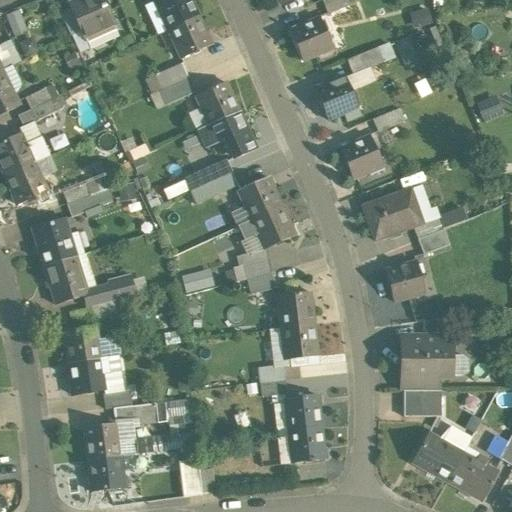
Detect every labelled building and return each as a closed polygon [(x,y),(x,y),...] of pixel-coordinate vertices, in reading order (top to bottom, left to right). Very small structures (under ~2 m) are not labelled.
[(102,0),(79,0),(69,5),(71,9),(80,30),(84,38),(113,23),(102,0)] [(187,0),(157,0),(155,1),(161,17),(165,15),(171,29),(196,18),(187,0)] [(348,6),(345,0),(325,0),(322,1),(327,15),(348,6)] [(71,9),(60,14),(70,36),(80,30),(71,9)] [(13,36),(26,32),(21,11),(7,14),(13,36)] [(196,18),(171,29),(177,42),(173,43),(180,59),(208,46),(196,18)] [(319,20),(291,32),(303,60),(317,53),(316,49),(329,44),(319,20)] [(23,57),(35,55),(32,39),(20,42),(23,57)] [(377,48),(347,61),(353,76),(383,63),(377,48)] [(182,64),(156,76),(162,90),(188,79),(182,64)] [(0,72),(0,71),(0,114),(19,106),(12,91),(10,92),(0,72)] [(162,90),(157,93),(163,107),(194,93),(188,79),(162,90)] [(344,79),(314,91),(327,121),(342,114),(343,114),(341,110),(355,105),(344,79)] [(224,84),(195,96),(202,113),(206,112),(212,125),(237,113),(224,84)] [(44,89),(24,99),(30,111),(50,101),(44,89)] [(477,102),(485,122),(505,114),(497,94),(477,102)] [(50,101),(30,111),(35,121),(36,123),(56,113),(50,101)] [(355,105),(341,110),(343,114),(342,114),(345,121),(360,115),(355,105)] [(398,109),(372,120),(377,133),(404,122),(398,109)] [(30,111),(17,117),(23,127),(32,123),(35,121),(30,111)] [(212,125),(208,127),(220,154),(246,143),(250,141),(237,113),(212,125)] [(23,127),(17,130),(20,135),(21,134),(26,145),(40,139),(32,123),(23,127)] [(20,135),(0,143),(0,169),(3,177),(30,165),(24,152),(28,150),(26,145),(21,134),(20,135)] [(370,138),(341,150),(353,178),(368,172),(367,168),(380,163),(370,138)] [(48,157),(40,139),(26,145),(28,150),(24,152),(30,165),(48,157)] [(246,143),(230,150),(234,157),(249,151),(246,143)] [(226,160),(205,170),(210,183),(232,173),(226,160)] [(30,165),(3,177),(16,206),(47,192),(40,176),(36,178),(30,165)] [(232,173),(210,183),(215,196),(238,186),(232,173)] [(100,179),(85,185),(89,196),(104,190),(100,179)] [(267,179),(238,192),(245,206),(247,205),(254,219),(254,220),(280,208),(267,179)] [(210,183),(190,193),(195,205),(215,196),(210,183)] [(85,185),(62,194),(66,206),(89,197),(89,196),(85,185)] [(89,197),(66,206),(71,219),(112,203),(107,190),(89,197)] [(422,223),(411,190),(363,207),(374,242),(412,228),(422,225),(422,223)] [(280,208),(254,220),(260,232),(256,234),(257,235),(263,250),(264,250),(265,250),(293,237),(280,208)] [(438,218),(422,223),(422,225),(412,228),(417,241),(443,231),(438,218)] [(254,219),(237,227),(244,241),(257,235),(256,234),(260,232),(254,220),(254,219)] [(64,220),(32,229),(39,254),(40,253),(45,268),(74,259),(67,236),(69,236),(64,220)] [(443,231),(417,241),(423,256),(449,246),(443,231)] [(244,241),(240,243),(246,255),(263,250),(257,235),(244,241)] [(246,255),(236,258),(238,267),(243,266),(267,260),(265,250),(264,250),(263,250),(246,255)] [(74,259),(45,268),(48,280),(47,281),(54,305),(85,296),(87,295),(86,293),(82,280),(80,280),(74,259)] [(267,260),(243,266),(246,280),(246,281),(271,274),(267,260)] [(417,262),(386,271),(394,302),(411,298),(409,294),(424,290),(417,262)] [(238,267),(232,269),(236,283),(246,280),(243,266),(238,267)] [(210,269),(182,277),(187,294),(216,286),(210,269)] [(271,274),(246,281),(250,296),(275,289),(271,274)] [(109,287),(86,293),(87,295),(85,296),(89,308),(117,301),(135,296),(130,276),(108,282),(109,287)] [(309,294),(276,297),(278,315),(282,315),(284,329),(312,326),(309,294)] [(117,301),(89,308),(93,323),(121,316),(117,301)] [(312,326),(284,329),(285,342),(281,342),(283,360),(317,356),(312,326)] [(95,328),(62,333),(67,365),(96,360),(94,346),(98,345),(95,328)] [(442,354),(442,339),(407,339),(403,344),(403,348),(406,350),(406,361),(408,361),(408,370),(404,370),(402,373),(402,379),(438,379),(451,379),(450,354),(442,354)] [(117,357),(96,360),(98,374),(102,373),(103,375),(120,372),(117,357)] [(96,360),(67,365),(72,397),(105,391),(103,375),(102,373),(98,374),(96,360)] [(282,366),(258,369),(259,384),(284,381),(282,366)] [(120,372),(103,375),(105,391),(106,395),(123,392),(120,372)] [(438,379),(402,379),(402,393),(403,393),(438,393),(438,379)] [(284,381),(259,384),(261,398),(286,395),(284,381)] [(106,395),(103,396),(105,411),(113,410),(131,407),(129,397),(125,398),(124,392),(123,392),(106,395)] [(438,393),(403,393),(404,419),(439,418),(439,393),(438,393)] [(317,396),(284,400),(286,419),(289,418),(292,432),(321,429),(317,396)] [(190,400),(167,403),(169,422),(170,437),(163,438),(165,451),(196,447),(190,400)] [(167,403),(135,407),(136,419),(137,425),(137,426),(169,422),(167,403)] [(131,407),(113,410),(115,422),(136,419),(135,407),(131,407)] [(136,419),(115,422),(115,425),(116,425),(118,443),(114,444),(116,458),(132,456),(136,455),(134,442),(134,441),(132,426),(137,425),(136,419)] [(115,425),(83,429),(87,462),(116,458),(114,444),(118,443),(116,425),(115,425)] [(321,429),(292,432),(294,446),(289,446),(291,463),(324,459),(321,429)] [(471,440),(450,429),(441,442),(442,442),(441,444),(462,456),(471,440)] [(462,456),(441,444),(442,442),(441,442),(427,434),(410,463),(433,476),(434,475),(447,482),(462,456)] [(511,434),(498,460),(511,467),(511,434)] [(163,438),(134,441),(134,442),(136,455),(165,451),(163,438)] [(132,456),(116,458),(117,472),(121,472),(121,473),(134,471),(132,456)] [(462,456),(447,482),(458,489),(458,490),(480,503),(497,473),(484,466),(483,465),(482,467),(475,463),(462,456)] [(487,461),(479,456),(475,463),(482,467),(483,465),(484,466),(487,461)] [(116,458),(87,462),(91,493),(123,489),(121,473),(121,472),(117,472),(116,458)] [(198,461),(179,463),(183,498),(202,495),(199,472),(198,461)] [(212,471),(199,472),(202,495),(215,494),(212,471)]
